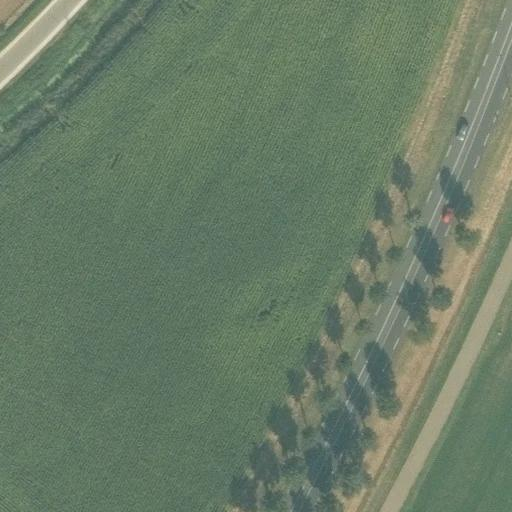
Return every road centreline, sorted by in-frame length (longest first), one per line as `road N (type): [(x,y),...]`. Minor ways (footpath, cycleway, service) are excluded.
road 1 (primary): [(297,511),(439,222),(511,32)]
road 2 (unclassified): [(391,511),(511,263)]
